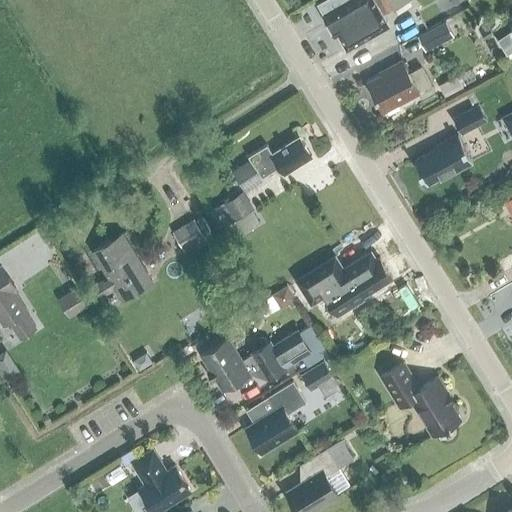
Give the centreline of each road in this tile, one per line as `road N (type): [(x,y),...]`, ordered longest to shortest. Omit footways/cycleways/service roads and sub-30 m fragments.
road 1 (unclassified): [(511,401),(262,0)]
road 2 (residential): [(252,511),(201,429),(183,416),(159,417),(0,510)]
